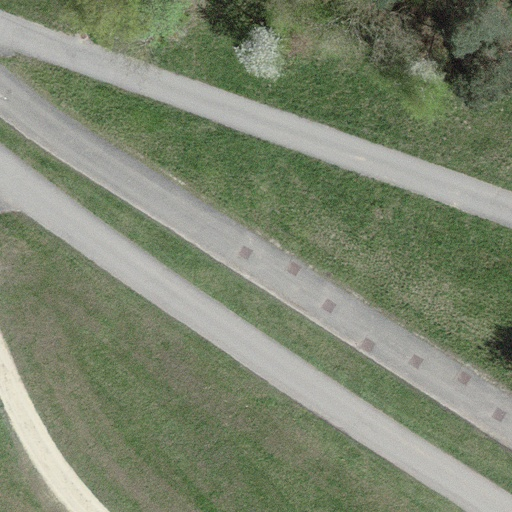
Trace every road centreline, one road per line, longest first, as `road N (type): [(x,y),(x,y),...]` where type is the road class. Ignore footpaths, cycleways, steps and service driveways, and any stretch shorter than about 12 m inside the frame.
road 1 (unclassified): [(0,171),(511,504)]
road 2 (track): [(511,420),(115,174),(0,88)]
road 3 (track): [(511,213),(0,37)]
road 4 (track): [(82,511),(0,382)]
